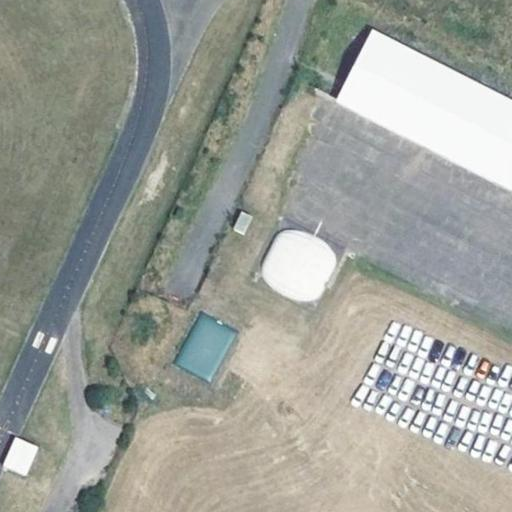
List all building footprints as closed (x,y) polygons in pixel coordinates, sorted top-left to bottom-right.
[(414,143),(451,71),(371,31),(334,103),(414,143)] [(511,102),(451,71),(414,143),(511,192),(511,102)] [(243,237),(251,220),(240,215),(233,232),(243,237)] [(281,231),(277,234),(261,268),(261,274),(263,279),(267,285),(273,289),(298,302),(306,303),(313,301),(320,296),(334,265),(335,261),(335,256),(333,251),(329,246),(293,229),(289,229),(285,229),(281,231)] [(19,439),(15,437),(2,468),(5,469),(26,478),(39,447),(19,439)]
